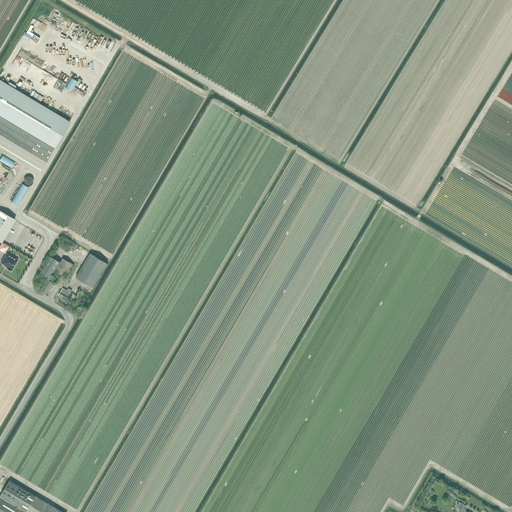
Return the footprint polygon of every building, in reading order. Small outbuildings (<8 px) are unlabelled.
[(110,38),(94,29),(92,32),(90,31),(87,37),(95,41),(99,34),(109,40),(110,38)] [(47,41),(47,47),(53,47),(53,50),(55,50),(55,45),(52,45),(52,41),(47,41)] [(96,64),(93,72),(98,74),(98,73),(101,74),(104,67),(96,64)] [(78,85),(81,79),(75,76),(67,93),(80,99),(85,88),(78,85)] [(0,151),(38,174),(54,148),(70,121),(0,79),(0,151)] [(30,93),(40,97),(43,90),(34,86),(33,88),(32,88),(30,93)] [(33,186),(37,182),(36,181),(37,179),(33,175),(28,180),(33,186)] [(0,241),(2,242),(15,220),(0,211),(0,241)] [(18,259),(17,260),(6,253),(7,253),(6,252),(0,263),(4,265),(3,265),(7,267),(6,268),(11,271),(18,259)] [(108,264),(90,253),(76,277),(93,288),(108,264)] [(40,273),(50,279),(55,271),(66,277),(73,264),(63,258),(60,262),(50,256),(40,273)] [(47,295),(54,283),(47,279),(40,291),(47,295)] [(67,290),(63,288),(58,295),(69,302),(74,294),(71,292),(72,290),(68,288),(67,290)] [(161,398),(166,401),(172,385),(168,383),(161,398)] [(153,454),(148,463),(152,465),(157,457),(153,454)] [(125,456),(121,464),(125,466),(129,459),(125,456)] [(26,511),(36,495),(11,481),(2,497),(26,511)] [(26,511),(63,511),(36,495),(26,511)] [(26,511),(2,497),(0,499),(0,511),(26,511)] [(467,507),(465,506),(459,502),(457,506),(460,508),(459,511),(466,511),(465,511),(467,507)]
